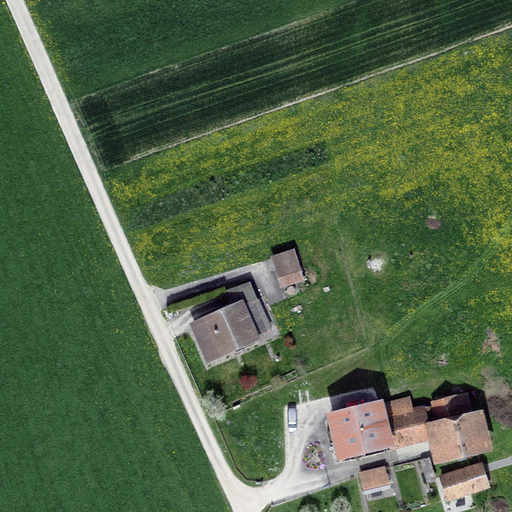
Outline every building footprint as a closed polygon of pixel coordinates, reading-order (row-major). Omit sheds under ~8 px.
[(302,279),(297,263),(278,269),(283,285),(302,279)] [(233,310),(195,327),(208,358),(253,337),(252,336),(263,331),(250,302),(256,300),(249,284),(226,294),(233,310)] [(273,310),(283,335),(320,321),(309,295),(273,310)] [(438,425),(445,460),(480,452),(467,395),(435,403),(440,424),(438,425)] [(411,400),(381,408),(390,444),(425,436),(421,422),(431,420),(428,410),(414,413),(411,400)] [(366,450),(390,444),(381,408),(380,404),(331,416),(334,429),(326,431),(329,443),(337,441),(340,456),(366,450)] [(511,505),(511,449),(498,453),(511,505)] [(441,477),(447,499),(488,486),(481,465),(441,477)] [(387,481),(384,468),(360,474),(363,487),(387,481)]
